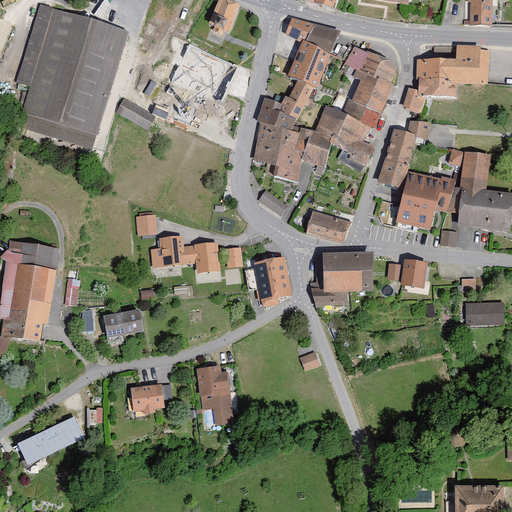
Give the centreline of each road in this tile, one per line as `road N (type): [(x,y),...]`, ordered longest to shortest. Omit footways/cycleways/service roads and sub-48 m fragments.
road 1 (residential): [(0,438),(101,372),(201,351),(303,295)]
road 2 (residential): [(272,3),(241,191),(261,219),(301,247)]
road 3 (residential): [(353,248),(406,75),(408,35)]
road 4 (residential): [(353,248),(511,262)]
road 5 (residential): [(303,295),(357,432)]
road 6 (tertiary): [(272,3),(408,35)]
